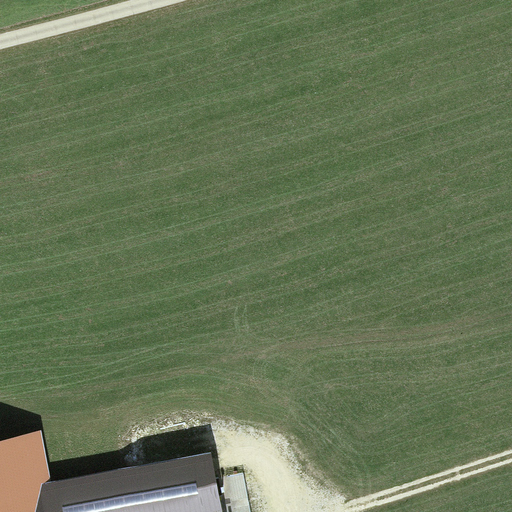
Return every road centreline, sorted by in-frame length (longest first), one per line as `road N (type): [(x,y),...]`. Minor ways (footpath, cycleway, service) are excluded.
road 1 (track): [(11,428),(64,445),(201,440),(233,450),(255,468),(275,511)]
road 2 (track): [(344,511),(511,457)]
